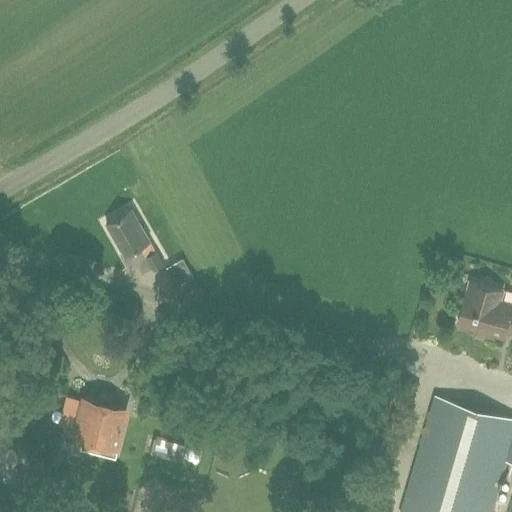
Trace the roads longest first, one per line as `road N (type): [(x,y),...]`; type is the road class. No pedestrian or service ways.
road 1 (unclassified): [(390,362),(0,248)]
road 2 (unclassified): [(0,195),(296,0)]
